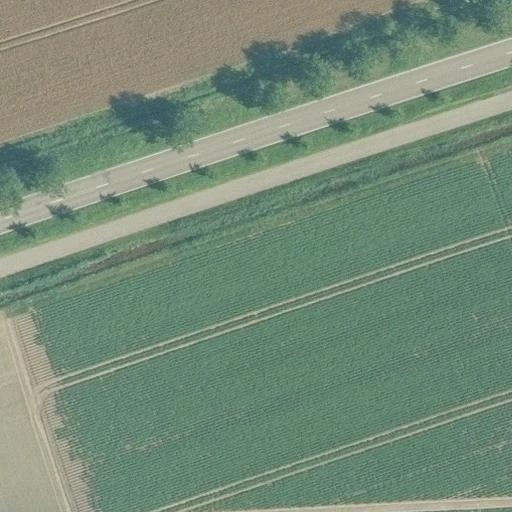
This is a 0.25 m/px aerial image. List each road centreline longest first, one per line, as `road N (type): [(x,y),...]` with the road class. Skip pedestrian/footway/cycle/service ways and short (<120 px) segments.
road 1 (unclassified): [(0,269),(511,101)]
road 2 (secondary): [(45,207),(511,58)]
